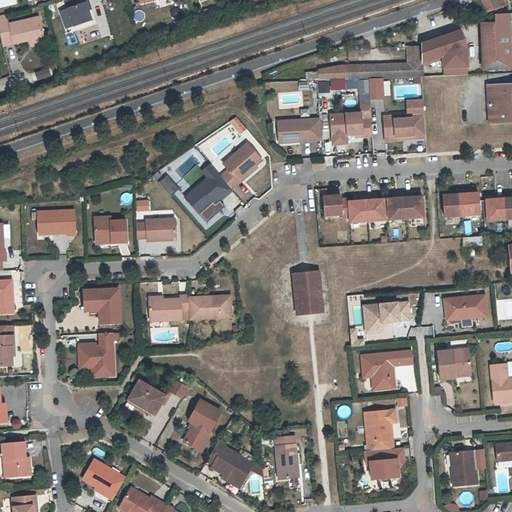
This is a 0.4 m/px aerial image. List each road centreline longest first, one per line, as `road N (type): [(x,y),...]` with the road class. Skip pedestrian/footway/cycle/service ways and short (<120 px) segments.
road 1 (residential): [(55,402),(52,276),(194,264),(294,178),(511,162)]
road 2 (residential): [(449,0),(0,153)]
road 3 (residential): [(236,511),(55,402)]
road 4 (residential): [(421,508),(419,434),(429,421),(511,423)]
